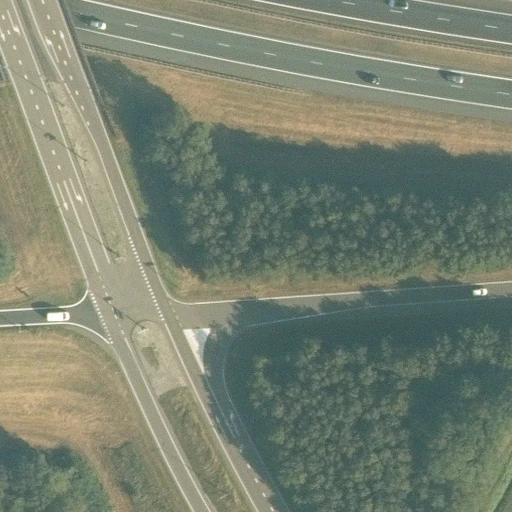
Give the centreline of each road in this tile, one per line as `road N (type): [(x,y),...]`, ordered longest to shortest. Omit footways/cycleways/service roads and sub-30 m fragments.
road 1 (motorway): [(18,0),(238,50),(511,97)]
road 2 (motorway): [(166,313),(511,290)]
road 3 (primary): [(166,313),(48,0)]
road 4 (primary): [(0,13),(106,313)]
road 5 (primary): [(269,511),(166,313)]
road 6 (primary): [(106,313),(199,511)]
road 7 (motorway): [(511,30),(329,0)]
